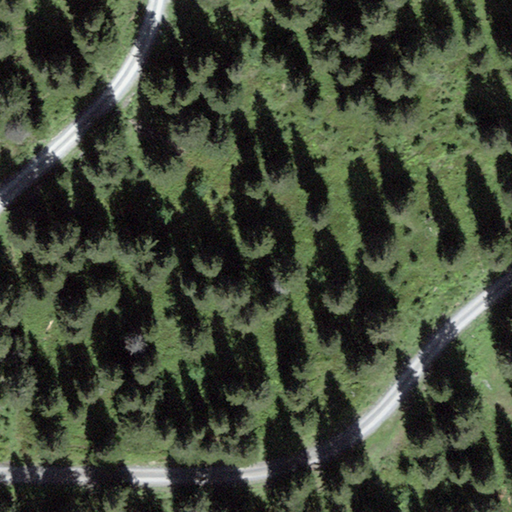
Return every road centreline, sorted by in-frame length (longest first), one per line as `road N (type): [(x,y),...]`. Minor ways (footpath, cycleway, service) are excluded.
road 1 (track): [(0,472),(197,479),(272,469),(365,424),(443,337),(511,280)]
road 2 (track): [(158,0),(133,70),(74,137),(0,199)]
